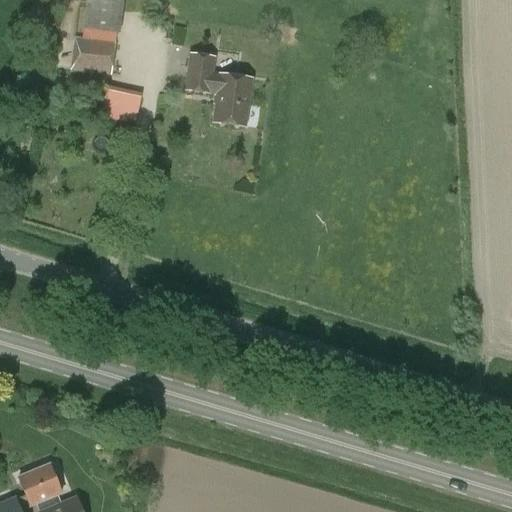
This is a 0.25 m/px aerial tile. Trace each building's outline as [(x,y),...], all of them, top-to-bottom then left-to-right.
[(109,84),(110,77),(116,35),(120,35),(124,0),(86,0),(81,39),(74,38),(69,72),(98,76),(98,83),(109,84)] [(212,124),(245,129),(251,81),(212,75),(214,59),(189,56),(184,92),(214,96),(213,105),(215,105),(212,124)] [(141,99),(105,91),(100,116),(135,124),(141,99)] [(24,496),(15,500),(19,509),(28,505),(29,508),(35,505),(57,496),(61,495),(48,466),(17,478),(24,496)] [(57,496),(35,505),(38,511),(78,511),(74,500),(61,505),(57,496)] [(20,511),(19,509),(15,500),(14,498),(0,503),(0,511),(20,511)]
